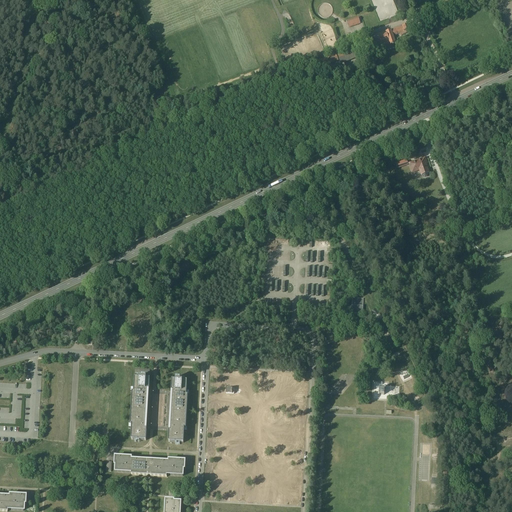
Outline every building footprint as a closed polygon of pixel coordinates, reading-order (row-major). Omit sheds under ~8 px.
[(349,28),(360,24),(358,17),(346,21),(349,28)] [(378,57),(389,54),(388,50),(396,47),(395,43),(393,36),(404,32),(405,34),(410,33),(408,25),(386,32),(366,39),(371,53),(376,51),(378,57)] [(358,46),(337,54),(341,64),(362,56),(358,46)] [(335,54),(316,62),(319,68),(322,67),(338,60),(336,57),(336,56),(335,54)] [(372,71),(376,69),(373,62),(364,66),(366,71),(372,69),(372,71)] [(366,77),(362,66),(344,73),(348,83),(366,77)] [(425,158),(418,160),(409,163),(412,174),(420,172),(421,176),(422,176),(423,177),(425,178),(427,177),(429,175),(428,174),(429,173),(426,164),(427,164),(425,158)] [(363,299),(353,298),(352,314),(363,314),(363,299)] [(108,309),(107,345),(118,346),(120,309),(108,309)] [(136,310),(134,346),(145,347),(147,311),(136,310)] [(132,392),(130,425),(132,425),(131,440),(146,440),(147,429),(145,429),(148,390),(149,390),(150,378),(146,378),(146,376),(141,376),(141,378),(134,377),(134,392),(132,392)] [(181,378),(176,378),(176,380),(172,380),(171,391),(173,391),(170,431),(169,431),(168,442),(184,443),(184,428),(186,428),(188,395),(186,395),(187,381),(180,380),(181,378)] [(152,460),(148,460),(137,459),(134,459),(132,459),(132,457),(121,457),(121,456),(118,456),(118,457),(115,456),(115,459),(115,464),(115,465),(116,465),(116,472),(132,473),(132,475),(167,477),(167,475),(184,476),(184,469),(185,469),(185,468),(186,463),(185,463),(186,461),(183,461),(183,460),(180,460),(169,460),(169,462),(167,461),(164,461),(152,460)] [(4,496),(0,495),(0,511),(7,511),(7,510),(24,511),(24,504),(25,504),(25,503),(25,498),(26,495),(23,495),(20,495),(9,494),(9,496),(6,496),(4,496)] [(180,511),(181,502),(174,501),(174,500),(173,500),(169,500),(166,500),(166,503),(165,503),(165,505),(166,505),(165,511),(180,511)]
